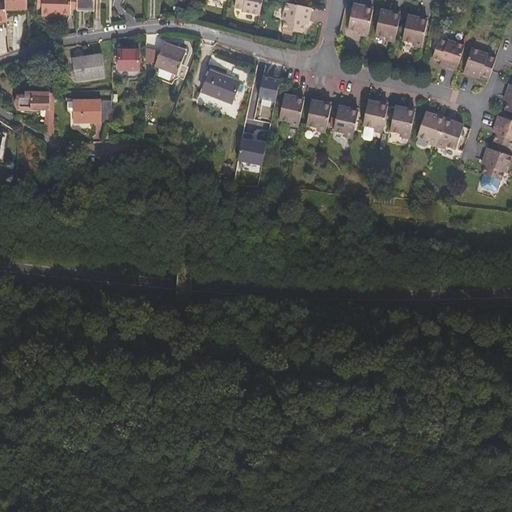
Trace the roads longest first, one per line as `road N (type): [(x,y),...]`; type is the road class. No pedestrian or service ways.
road 1 (secondary): [(511,287),(408,292),(0,266)]
road 2 (track): [(142,353),(180,349),(330,365),(469,400)]
road 3 (residential): [(322,66),(175,26),(52,44),(0,62)]
road 4 (track): [(117,150),(183,167),(189,193),(180,349)]
road 5 (residential): [(322,66),(481,106)]
road 6 (track): [(142,353),(96,372),(61,401),(0,416)]
road 7 (track): [(0,329),(99,339),(142,353)]
road 8 (residential): [(0,114),(59,147),(117,150)]
